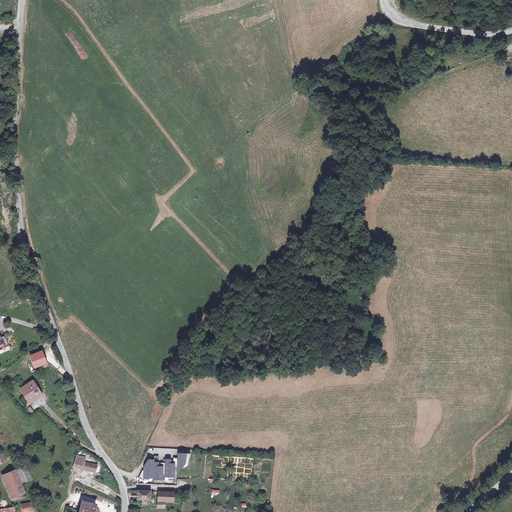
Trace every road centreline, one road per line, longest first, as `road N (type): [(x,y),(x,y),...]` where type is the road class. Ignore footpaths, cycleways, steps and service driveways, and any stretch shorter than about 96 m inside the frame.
road 1 (unclassified): [(21,0),(13,152),(22,233),(83,419),(121,480),(125,511)]
road 2 (tertiary): [(384,0),(398,20),(412,24),(511,30)]
